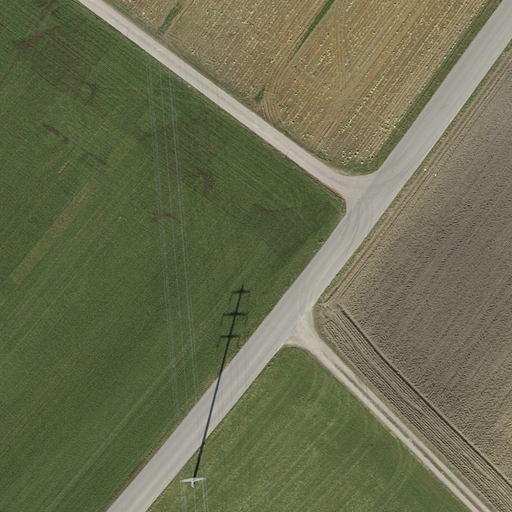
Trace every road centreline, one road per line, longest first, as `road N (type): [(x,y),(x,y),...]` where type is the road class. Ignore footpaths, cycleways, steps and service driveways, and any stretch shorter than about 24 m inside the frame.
road 1 (unclassified): [(130,511),(511,12)]
road 2 (track): [(482,511),(287,315)]
